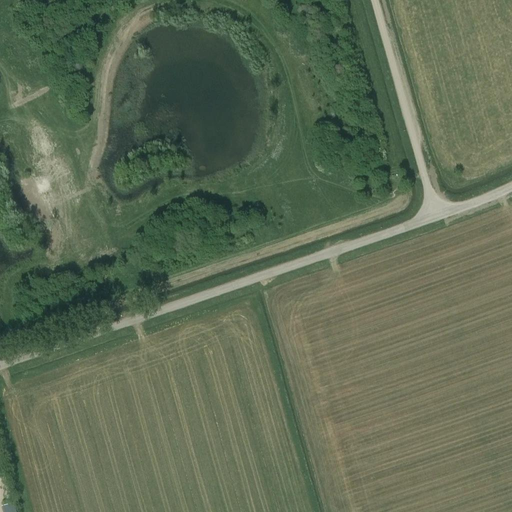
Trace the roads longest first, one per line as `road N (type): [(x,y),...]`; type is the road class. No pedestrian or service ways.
road 1 (unclassified): [(0,361),(437,216)]
road 2 (unclassified): [(437,216),(373,0)]
